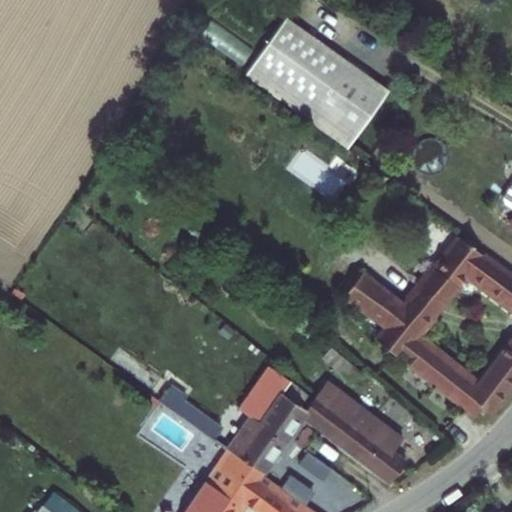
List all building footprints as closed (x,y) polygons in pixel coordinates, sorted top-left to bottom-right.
[(287,0),(284,0),(244,55),(345,127),(386,71),(287,0)] [(405,174),(394,187),(404,195),(402,198),(422,211),(434,193),(416,179),(414,182),(405,174)] [(511,259),(458,219),(401,286),(358,252),(339,277),(381,310),(371,322),(472,399),(480,390),(485,394),(511,360),(511,259)] [(364,351),(333,326),(323,337),(355,363),(364,351)] [(224,428),(227,431),(235,436),(279,373),(298,387),(306,376),(280,357),(250,398),(246,395),(224,428)] [(163,370),(155,380),(210,419),(218,408),(163,370)] [(303,390),(298,387),(279,373),(235,436),(262,455),(302,399),(298,396),(303,390)] [(315,374),(303,390),(298,396),(302,399),(386,462),(401,443),(388,434),(395,425),(338,382),(333,388),(315,374)] [(227,431),(169,511),(170,511),(219,511),(242,482),(283,511),(312,511),(327,501),(262,455),(235,436),(227,431)] [(72,511),(39,487),(19,511),(72,511)] [(487,511),(485,511),(511,511),(511,487),(503,495),(496,488),(480,503),(487,511)]
